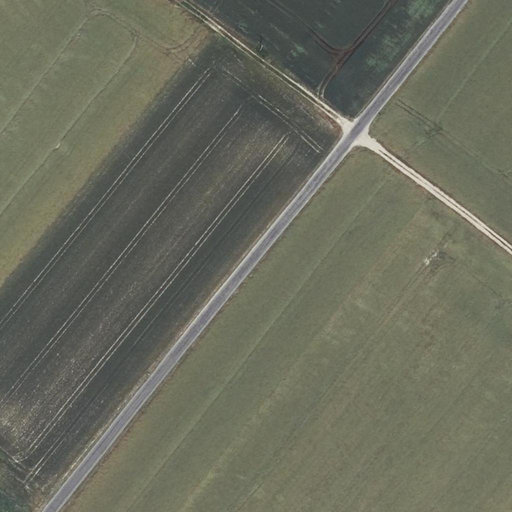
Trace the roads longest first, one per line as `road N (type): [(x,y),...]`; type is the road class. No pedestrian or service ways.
road 1 (tertiary): [(455,0),(42,511)]
road 2 (track): [(511,253),(166,0)]
